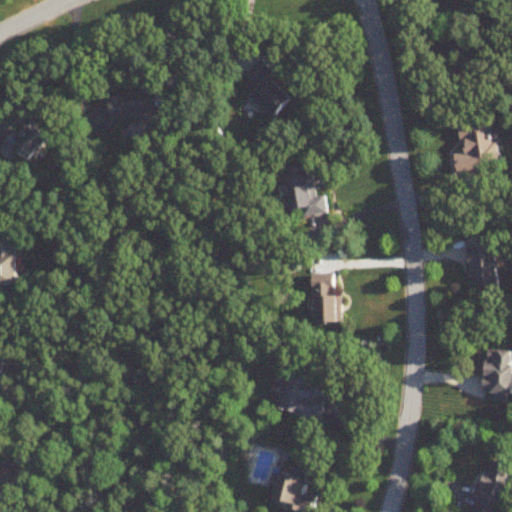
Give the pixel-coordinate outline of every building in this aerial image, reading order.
[(274,79),(280,73),(266,60),(248,78),(261,90),(252,99),(277,123),(297,101),(274,79)] [(166,114),(162,91),(110,98),(114,122),(166,114)] [(464,127),(467,155),(459,156),(461,174),(504,169),(498,123),(464,127)] [(13,163),(20,155),(31,164),(51,140),(33,125),(25,135),(19,130),(1,152),(13,163)] [(288,180),(291,212),(306,211),(307,221),(331,218),(329,199),(317,200),(314,169),(297,171),(298,179),(288,180)] [(0,235),(0,288),(20,289),(20,235),(0,235)] [(482,290),(504,290),(503,248),(473,248),(473,282),(481,281),(482,290)] [(342,297),(336,297),(336,283),(320,284),(321,325),(343,325),(342,297)] [(511,353),(490,352),(487,403),(511,403),(511,353)] [(7,360),(0,358),(0,399),(5,401),(10,376),(4,374),(7,360)] [(288,370),(278,413),(322,423),(327,403),(317,400),(322,378),(288,370)] [(479,511),(504,511),(511,475),(511,466),(490,462),(479,511)] [(277,505),(300,511),(316,511),(320,499),(311,496),(315,483),(285,475),(277,505)]
